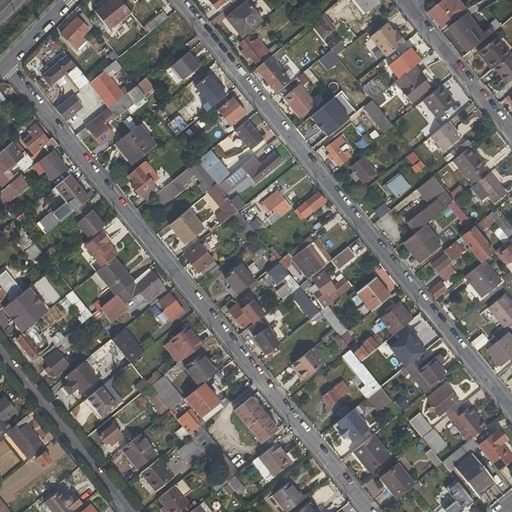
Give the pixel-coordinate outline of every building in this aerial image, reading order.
[(108,30),(130,13),(119,0),(109,0),(94,12),(108,30)] [(210,0),(210,1),(216,8),(226,0),(210,0)] [(349,0),(362,15),(377,4),(374,0),(349,0)] [(442,2),(429,12),(441,26),(461,9),(455,1),(447,7),(442,2)] [(226,18),(242,38),(262,22),(245,2),(226,18)] [(142,28),(147,34),(167,18),(162,12),(142,28)] [(81,37),(93,26),(82,13),(60,34),(76,50),(85,41),(81,37)] [(448,28),(467,53),(494,31),(491,27),(481,34),(465,15),(448,28)] [(298,20),(305,29),(306,28),(310,25),(303,16),(298,20)] [(323,23),(319,18),(310,25),(314,30),(323,23)] [(323,50),(326,54),(331,50),(326,45),(314,30),(310,25),(306,28),(323,50)] [(370,38),(386,58),(405,43),(399,35),(397,37),(387,25),(370,38)] [(335,37),(326,45),(331,50),(336,57),(345,49),(335,37)] [(485,62),(491,70),(493,68),(509,55),(510,54),(497,37),(479,51),(486,61),(485,62)] [(246,59),(250,57),(258,67),(280,50),(275,44),(267,51),(257,39),(251,44),(246,39),(240,44),(244,50),(241,52),(246,59)] [(280,50),(258,67),(256,69),(274,92),(293,77),(288,71),(283,74),(274,63),(285,53),(282,48),(280,50)] [(315,66),(320,72),(338,59),(336,57),(331,50),(326,54),(321,58),(323,60),(315,66)] [(113,51),(108,56),(113,63),(115,61),(118,58),(113,51)] [(196,60),(194,62),(192,60),(188,54),(171,67),(182,81),(201,66),(197,60),(196,60)] [(507,83),(511,79),(511,58),(509,55),(493,68),(502,79),(503,78),(507,83)] [(78,90),(87,81),(67,56),(41,76),(50,86),(61,77),(64,74),(78,90)] [(104,100),(109,106),(135,86),(129,78),(125,82),(126,85),(119,90),(110,78),(107,75),(113,71),(115,73),(121,68),(115,61),(113,63),(103,71),(104,73),(90,84),(103,100),(104,100)] [(420,74),(414,67),(395,82),(411,102),(433,84),(423,71),(420,74)] [(310,80),(309,79),(314,75),(308,68),(297,78),(303,86),(310,80)] [(61,77),(74,93),(78,90),(64,74),(61,77)] [(194,87),(207,103),(222,91),(209,75),(194,87)] [(351,108),(358,102),(363,109),(372,101),(361,88),(356,81),(340,94),(351,108)] [(361,88),(372,101),(381,94),(371,81),(361,88)] [(282,98),(298,118),(315,104),(300,85),(282,98)] [(143,88),(139,91),(135,86),(109,106),(105,110),(113,120),(114,120),(147,93),(143,88)] [(442,93),(438,89),(423,101),(437,119),(455,104),(444,91),(442,93)] [(378,108),(387,101),(381,94),(372,101),(378,108)] [(83,107),(73,95),(55,110),(64,122),(83,107)] [(320,132),(321,131),(326,139),(355,115),(339,95),(310,119),(315,125),(314,126),(320,132)] [(217,110),(229,126),(245,114),(233,98),(217,110)] [(143,105),(150,113),(154,109),(148,101),(143,105)] [(363,109),(382,133),(392,126),(378,108),(372,101),(363,109)] [(166,111),(163,107),(156,113),(159,116),(166,111)] [(105,125),(113,120),(105,110),(83,127),(85,128),(75,136),(80,142),(90,133),(101,145),(114,135),(105,125)] [(250,151),(263,140),(248,121),(234,132),(250,151)] [(443,151),(458,138),(446,123),(431,136),(443,151)] [(51,151),(58,145),(52,138),(47,142),(34,125),(27,131),(33,139),(25,146),(33,155),(41,149),(42,150),(46,155),(51,151)] [(155,147),(138,125),(130,132),(114,144),(132,166),(155,147)] [(344,131),(350,138),(356,133),(350,127),(344,131)] [(332,158),(339,166),(351,157),(346,151),(342,154),(338,148),(345,142),(340,136),(325,149),(329,154),(326,156),(329,160),(332,158)] [(467,140),(444,158),(449,164),(452,161),(468,149),(472,146),(467,140)] [(21,154),(12,143),(0,152),(0,170),(11,183),(16,179),(8,169),(15,164),(23,173),(31,167),(34,164),(31,159),(24,151),(21,154)] [(452,161),(473,186),(488,174),(482,167),(485,165),(480,159),(477,161),(473,155),(468,149),(452,161)] [(34,164),(46,155),(42,150),(31,159),(34,164)] [(50,181),(66,169),(51,151),(46,155),(34,164),(31,167),(38,176),(43,172),(50,181)] [(230,176),(210,151),(196,162),(215,185),(217,187),(230,176)] [(424,166),(412,151),(405,157),(412,165),(410,167),(416,173),(424,166)] [(273,154),(259,166),(253,158),(230,176),(217,187),(225,196),(250,176),(255,183),(280,162),(273,154)] [(359,179),(363,183),(375,173),(363,158),(350,168),(353,172),(349,175),(355,182),(359,179)] [(204,194),(215,185),(196,162),(159,192),(153,197),(161,207),(183,190),(181,186),(194,175),(201,183),(198,186),(204,194)] [(140,194),(147,202),(153,197),(159,192),(139,167),(127,176),(133,183),(131,185),(138,195),(140,194)] [(499,184),(504,180),(494,168),(488,174),(473,186),(470,188),(480,200),(487,195),(493,203),(506,193),(499,184)] [(0,170),(0,186),(3,190),(11,183),(0,170)] [(393,192),(388,185),(400,176),(398,174),(383,186),(389,195),(393,192)] [(53,214),(41,199),(21,215),(14,221),(27,235),(34,244),(71,214),(85,203),(89,200),(69,175),(53,188),(66,203),(53,214)] [(3,190),(0,192),(0,203),(14,221),(21,215),(9,201),(28,186),(20,176),(16,179),(11,183),(3,190)] [(397,197),(409,188),(400,176),(388,185),(393,192),(397,197)] [(425,225),(448,205),(453,202),(448,195),(433,177),(417,190),(423,198),(434,189),(440,196),(428,205),(420,212),(422,216),(404,230),(410,237),(425,225)] [(464,193),(459,186),(448,195),(453,202),(464,193)] [(237,212),(225,196),(217,187),(209,193),(219,206),(223,212),(215,217),(221,225),(230,217),(237,212)] [(265,220),(270,226),(291,209),(281,197),(285,194),(281,188),(260,205),(269,216),(265,220)] [(423,198),(428,205),(440,196),(434,189),(423,198)] [(301,220),(325,201),(318,192),(295,211),(301,220)] [(206,196),(216,208),(219,206),(209,193),(206,196)] [(448,205),(469,231),(474,227),(453,202),(448,205)] [(93,210),(91,212),(85,203),(71,214),(78,222),(76,224),(89,239),(102,228),(105,226),(93,210)] [(374,212),(380,220),(389,212),(383,204),(374,212)] [(188,211),(170,224),(180,236),(178,237),(184,245),(203,230),(188,211)] [(248,238),(254,233),(237,212),(230,217),(248,238)] [(420,212),(401,227),(404,230),(422,216),(420,212)] [(494,213),(490,217),(497,226),(501,223),(494,213)] [(490,217),(489,215),(474,227),(493,251),(494,252),(509,240),(499,228),(497,226),(490,217)] [(506,222),(499,228),(509,240),(511,237),(511,226),(511,228),(506,222)] [(170,224),(168,226),(178,237),(180,236),(170,224)] [(421,262),(441,245),(425,225),(410,237),(404,242),(421,262)] [(463,240),(481,261),(493,251),(474,227),(469,231),(443,252),(444,253),(430,264),(437,272),(465,250),(459,243),(463,240)] [(27,235),(18,241),(26,250),(27,249),(34,244),(27,235)] [(98,235),(87,245),(104,266),(113,259),(118,255),(112,249),(109,248),(106,244),(107,243),(100,235),(99,236),(98,235)] [(510,272),(511,274),(511,237),(509,240),(494,252),(510,272)] [(307,280),(324,266),(304,241),(281,259),(278,262),(285,270),(293,263),(307,280)] [(218,268),(198,243),(183,255),(198,274),(200,273),(205,279),(218,268)] [(33,256),(39,251),(34,244),(27,249),(33,256)] [(281,259),(271,247),(268,250),(273,256),(278,262),(281,259)] [(336,270),(353,256),(346,248),(330,261),(336,270)] [(273,256),(269,260),(273,265),(278,262),(273,256)] [(133,282),(113,259),(104,266),(96,272),(116,296),(133,282)] [(278,262),(273,265),(265,272),(276,286),(289,275),(285,270),(278,262)] [(500,283),(483,262),(464,277),(482,298),(500,283)] [(240,265),(224,278),(228,285),(237,295),(254,281),(240,265)] [(5,272),(0,275),(0,310),(1,309),(3,308),(6,305),(13,300),(22,293),(5,272)] [(151,272),(135,285),(133,282),(116,296),(124,306),(140,293),(151,307),(158,302),(168,293),(151,272)] [(506,284),(509,281),(511,279),(511,274),(510,272),(501,278),(506,284)] [(325,307),(330,303),(350,287),(344,279),(333,288),(324,273),(313,280),(321,292),(316,296),(325,307)] [(302,292),(310,285),(306,280),(298,287),(302,292)] [(358,294),(372,311),(389,296),(376,280),(358,294)] [(441,283),(429,293),(434,299),(446,290),(441,283)] [(228,285),(224,288),(232,299),(237,295),(228,285)] [(6,305),(3,308),(15,323),(18,321),(15,317),(16,316),(10,309),(31,293),(27,289),(22,293),(13,300),(6,305)] [(92,316),(72,292),(65,297),(85,321),(92,316)] [(18,321),(15,323),(22,332),(43,315),(34,303),(37,301),(31,293),(10,309),(16,316),(15,317),(18,321)] [(172,323),(185,313),(168,293),(158,302),(165,311),(163,312),(172,323)] [(487,308),(503,328),(511,321),(511,303),(505,294),(487,308)] [(228,311),(242,329),(252,322),(243,310),(250,305),(244,298),(228,311)] [(310,298),(303,303),(311,317),(318,312),(310,298)] [(43,315),(46,312),(37,301),(34,303),(43,315)] [(243,310),(252,322),(253,324),(260,318),(264,316),(254,303),(250,305),(243,310)] [(331,312),(335,309),(330,303),(325,307),(319,312),(339,337),(346,332),(331,312)] [(381,321),(392,335),(412,320),(399,305),(381,321)] [(265,355),(279,345),(260,318),(253,324),(247,329),(265,355)] [(117,335),(109,324),(102,329),(111,340),(117,335)] [(125,328),(117,335),(111,340),(117,347),(131,335),(125,328)] [(41,353),(31,340),(36,337),(29,329),(16,339),(33,359),(41,353)] [(170,341),(184,359),(201,345),(196,339),(194,341),(185,330),(170,341)] [(398,339),(410,354),(422,346),(410,330),(398,339)] [(346,346),(352,340),(346,332),(339,337),(346,346)] [(499,358),(502,362),(508,358),(503,352),(511,344),(511,339),(507,333),(490,347),(496,354),(493,356),(496,360),(499,358)] [(482,334),(471,343),(476,350),(488,341),(482,334)] [(47,348),(38,335),(36,337),(31,340),(41,353),(47,348)] [(71,342),(67,336),(56,345),(61,350),(71,342)] [(353,353),(360,362),(379,347),(371,338),(353,353)] [(109,353),(123,370),(130,364),(117,347),(111,340),(91,356),(97,363),(109,353)] [(508,358),(511,354),(511,344),(503,352),(508,358)] [(292,365),(304,379),(324,364),(312,349),(292,365)] [(360,362),(349,350),(342,357),(366,386),(360,391),(366,399),(369,396),(380,387),(360,362)] [(365,362),(369,368),(382,358),(377,352),(365,362)] [(56,376),(69,366),(58,353),(46,363),(56,376)] [(211,363),(204,354),(202,356),(209,365),(211,363)] [(202,356),(186,369),(200,386),(204,383),(219,372),(211,363),(209,365),(202,356)] [(443,363),(437,356),(420,370),(433,387),(447,376),(440,367),(442,365),(441,365),(443,363)] [(433,387),(420,370),(413,361),(404,369),(424,394),(433,387)] [(95,381),(81,364),(64,377),(68,382),(62,387),(68,395),(72,392),(76,397),(95,381)] [(158,380),(153,375),(145,382),(149,387),(158,380)] [(164,376),(158,380),(149,387),(152,390),(169,411),(183,399),(164,376)] [(322,397),(329,406),(348,390),(342,382),(322,397)] [(203,422),(223,407),(204,383),(200,386),(184,399),(203,422)] [(427,401),(439,416),(458,401),(446,386),(427,401)] [(59,389),(66,397),(68,395),(62,387),(59,389)] [(101,419),(116,406),(100,387),(85,399),(101,419)] [(143,392),(145,396),(152,390),(149,387),(143,392)] [(391,401),(380,387),(369,396),(381,410),(391,401)] [(259,392),(253,395),(259,405),(265,402),(259,392)] [(381,410),(369,396),(366,399),(377,413),(381,410)] [(0,438),(6,433),(11,429),(5,421),(16,412),(4,397),(0,400),(0,438)] [(234,411),(260,442),(276,429),(251,398),(234,411)] [(101,419),(85,399),(81,403),(97,422),(101,419)] [(335,413),(340,418),(349,410),(345,406),(335,413)] [(451,422),(464,412),(459,406),(447,417),(451,422)] [(481,419),(470,406),(467,409),(479,422),(481,419)] [(479,422),(467,409),(464,412),(451,422),(467,442),(471,439),(487,426),(481,419),(479,422)] [(368,428),(353,410),(335,424),(350,443),(368,428)] [(419,414),(408,422),(421,438),(422,437),(431,430),(419,414)] [(31,421),(27,416),(16,426),(20,431),(27,424),(31,421)] [(6,433),(29,461),(44,449),(39,443),(41,441),(27,424),(20,431),(16,426),(11,429),(6,433)] [(108,442),(111,446),(122,437),(112,425),(98,436),(105,445),(108,442)] [(239,473),(200,425),(188,435),(192,439),(208,459),(221,475),(227,483),(235,476),(239,473)] [(446,446),(432,429),(431,430),(422,437),(436,454),(446,446)] [(506,441),(497,430),(478,446),(480,449),(498,471),(511,459),(511,458),(502,445),(506,441)] [(154,455),(139,435),(121,450),(127,459),(130,458),(138,469),(154,455)] [(362,462),(361,463),(362,465),(368,472),(389,455),(373,435),(353,451),(362,462)] [(177,451),(193,471),(208,459),(192,439),(177,451)] [(471,439),(467,442),(441,462),(450,473),(454,469),(478,498),(495,484),(472,455),(480,449),(478,446),(471,439)] [(436,467),(441,462),(426,443),(420,448),(436,467)] [(258,459),(273,478),(289,465),(279,454),(281,452),(276,445),(258,459)] [(347,455),(358,468),(362,465),(361,463),(362,462),(353,451),(347,455)] [(43,469),(52,461),(44,452),(36,460),(43,469)] [(289,465),(291,463),(281,452),(279,454),(289,465)] [(138,469),(130,458),(127,459),(125,461),(134,472),(138,469)] [(172,477),(157,460),(140,474),(154,492),(172,477)] [(390,490),(388,491),(395,500),(412,487),(414,485),(397,465),(380,478),(390,490)] [(209,484),(216,492),(227,483),(221,475),(209,484)] [(238,496),(245,490),(235,476),(227,483),(228,484),(234,491),(238,496)] [(192,491),(182,479),(157,499),(163,506),(159,509),(161,511),(178,511),(189,504),(184,497),(192,491)] [(471,511),(476,509),(469,500),(471,498),(456,481),(442,493),(444,496),(440,499),(445,506),(454,499),(464,511),(471,511)] [(273,497),(286,511),(288,511),(303,500),(292,489),(295,487),(291,482),(273,497)] [(222,488),(228,496),(234,491),(228,484),(222,488)] [(54,487),(40,499),(44,504),(58,492),(54,487)] [(303,500),(305,499),(295,487),(292,489),(303,500)] [(44,504),(50,511),(72,511),(82,505),(74,495),(70,498),(68,496),(64,496),(63,497),(58,492),(44,504)] [(0,511),(8,511),(9,511),(0,499),(0,511)] [(308,505),(313,511),(320,511),(312,501),(308,505)] [(211,511),(203,502),(190,511),(211,511)]
